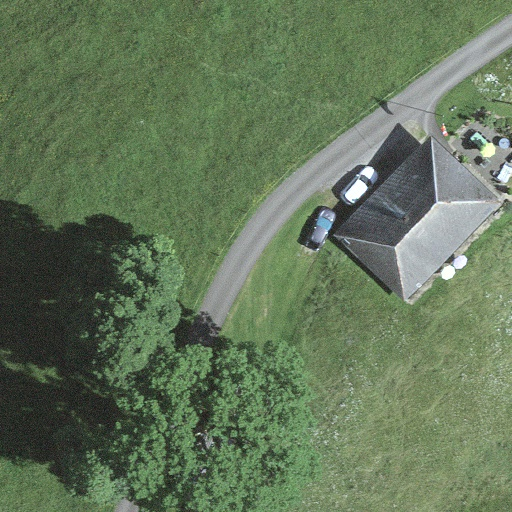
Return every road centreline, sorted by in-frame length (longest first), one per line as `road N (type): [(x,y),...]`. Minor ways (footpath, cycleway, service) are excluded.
road 1 (track): [(129,511),(252,238),(330,156)]
road 2 (track): [(330,156),(511,28)]
